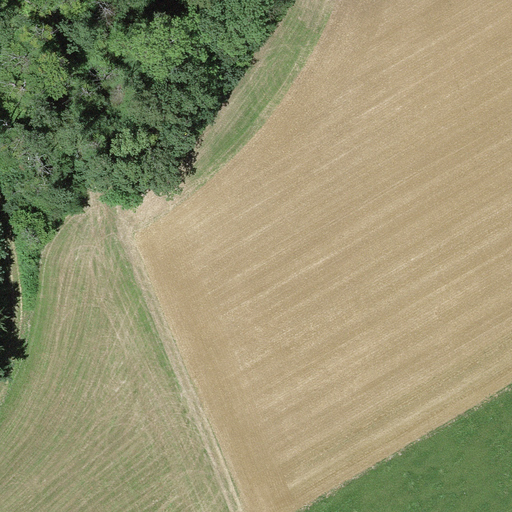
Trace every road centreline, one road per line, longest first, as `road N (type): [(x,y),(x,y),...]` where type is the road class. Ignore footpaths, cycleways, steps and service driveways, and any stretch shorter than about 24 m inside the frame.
road 1 (track): [(233,511),(73,131)]
road 2 (track): [(0,384),(20,319),(0,205)]
